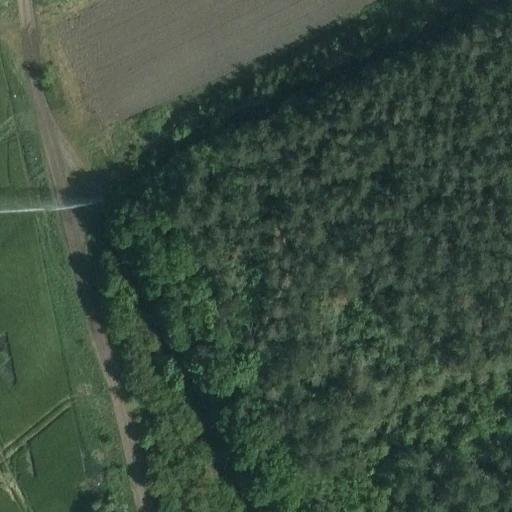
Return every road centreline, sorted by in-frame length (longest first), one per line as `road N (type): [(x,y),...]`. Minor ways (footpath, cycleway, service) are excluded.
road 1 (unclassified): [(140,511),(23,0)]
road 2 (track): [(262,511),(79,164),(52,147)]
